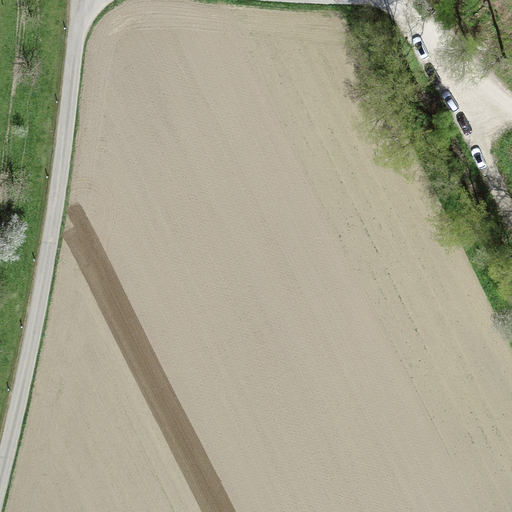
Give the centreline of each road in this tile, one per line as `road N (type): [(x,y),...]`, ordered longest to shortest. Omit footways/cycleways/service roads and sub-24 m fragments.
road 1 (unclassified): [(78,0),(55,201),(0,480)]
road 2 (track): [(511,217),(425,50)]
road 3 (track): [(402,0),(425,50),(511,110)]
